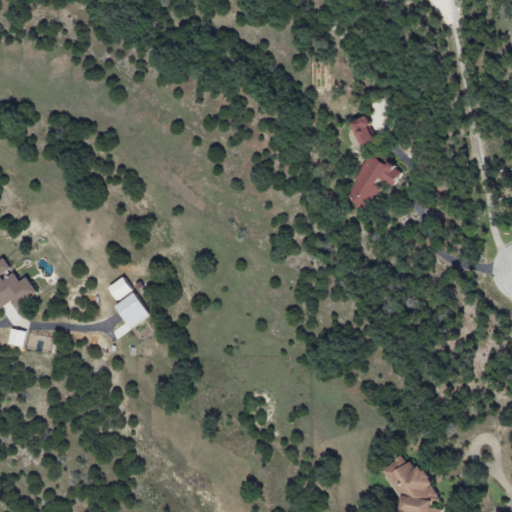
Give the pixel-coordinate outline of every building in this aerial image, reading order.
[(362,148),(375,141),(368,128),(371,126),(366,116),(349,125),(362,148)] [(403,172),(370,155),(348,200),(369,211),(380,188),(376,186),(380,180),(395,187),(403,172)] [(37,294),(27,277),(19,282),(13,271),(12,272),(4,259),(0,261),(0,308),(11,302),(14,308),(37,294)] [(114,307),(131,329),(150,315),(133,293),(114,307)] [(381,471),(401,497),(398,511),(441,511),(442,510),(431,508),(432,502),(439,497),(431,485),(431,482),(420,466),(408,465),(402,456),(381,471)]
